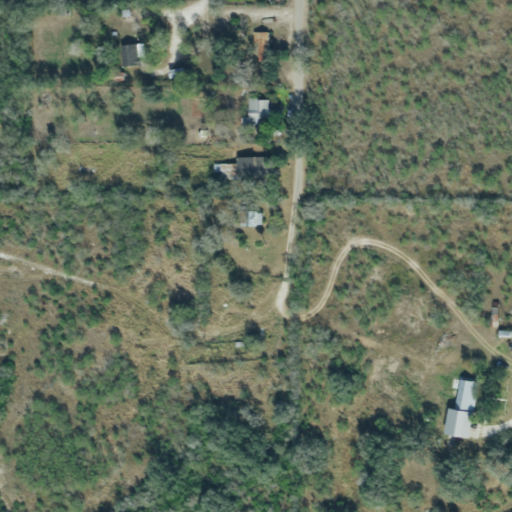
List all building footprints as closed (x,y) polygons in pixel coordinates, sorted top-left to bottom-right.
[(259,59),(267,59),(267,33),(259,33),(259,59)] [(123,67),(140,65),(138,43),(120,45),(123,67)] [(268,98),(250,98),(250,118),(268,118),(268,98)] [(235,156),(235,177),(270,177),(270,156),(235,156)] [(259,226),(260,212),(248,212),(247,225),(259,226)] [(449,407),(445,434),(470,437),(478,381),(460,379),(455,408),(449,407)]
